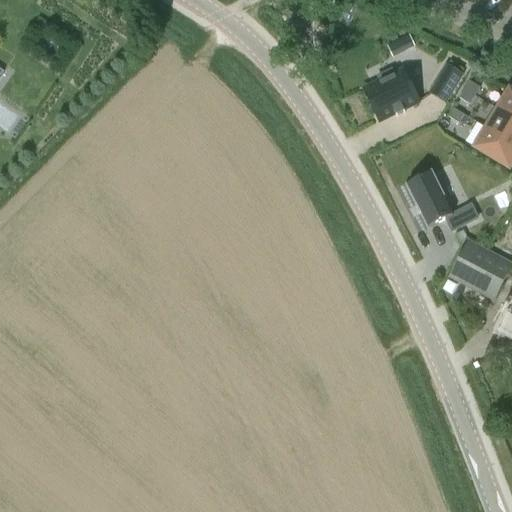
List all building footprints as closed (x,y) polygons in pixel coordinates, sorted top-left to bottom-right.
[(356,8),(339,0),(331,0),(326,12),(350,22),(356,8)] [(447,67),(430,95),(445,104),(462,76),(447,67)] [(380,84),(364,92),(379,122),(395,115),(396,118),(405,114),(403,111),(419,103),(404,72),(395,77),(392,71),(378,78),(380,84)] [(469,82),(464,91),(475,98),(480,89),(469,82)] [(464,91),(459,99),(459,100),(470,106),(475,98),(464,91)] [(511,93),(510,92),(499,111),(511,119),(511,93)] [(464,116),(453,109),(448,118),(459,124),(464,116)] [(511,119),(499,111),(487,130),(511,145),(511,119)] [(511,145),(487,130),(475,149),(509,170),(511,165),(511,145)] [(431,175),(407,186),(429,229),(446,221),(452,233),(477,220),(471,208),(452,217),(431,175)] [(448,279),(494,303),(511,269),(511,264),(468,241),(448,279)] [(511,309),(501,329),(511,334),(511,309)]
